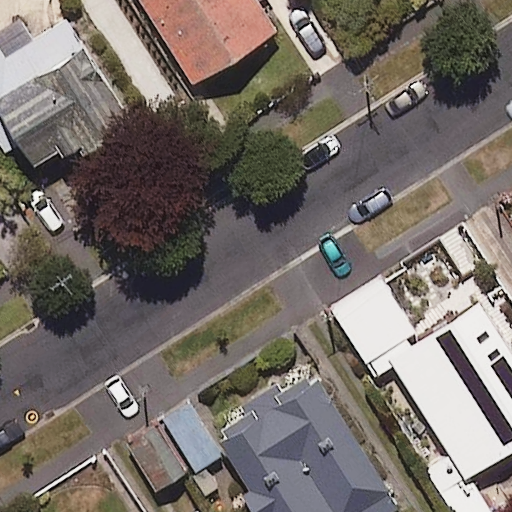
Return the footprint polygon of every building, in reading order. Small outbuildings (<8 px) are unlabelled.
[(145,0),(201,88),(297,27),(280,0),(145,0)] [(25,17),(0,33),(0,137),(11,155),(23,147),(40,172),(86,142),(99,161),(146,130),(71,17),(39,38),(25,17)] [(486,357),(455,306),(386,349),(460,469),(511,436),(511,346),(509,342),(486,357)] [(219,444),(239,476),(232,481),(252,511),(257,511),(261,510),(262,511),(326,511),(329,511),(364,511),(392,494),(307,361),(204,427),(186,398),(167,410),(198,458),(219,444)] [(180,460),(154,421),(125,440),(150,480),(180,460)]
